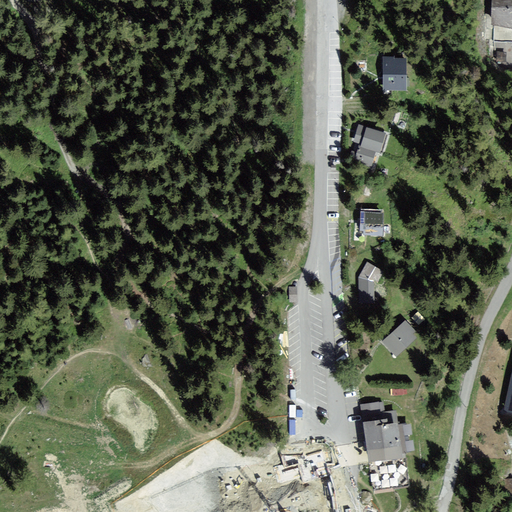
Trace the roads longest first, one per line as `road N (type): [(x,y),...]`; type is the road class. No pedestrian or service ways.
road 1 (residential): [(442,511),(469,378),(511,269)]
road 2 (residential): [(325,0),(319,242)]
road 3 (residential): [(339,430),(319,242)]
